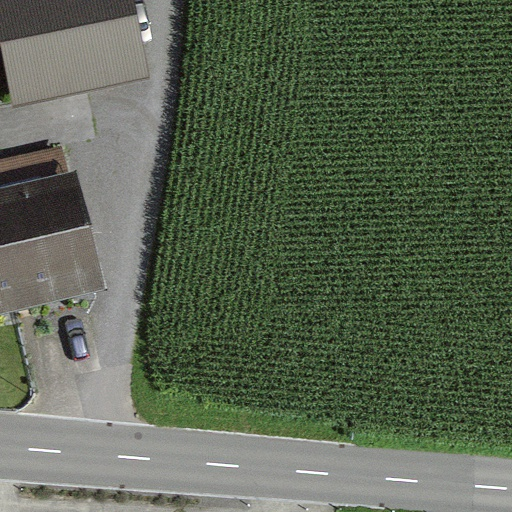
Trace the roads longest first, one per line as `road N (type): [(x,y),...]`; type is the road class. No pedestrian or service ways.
road 1 (tertiary): [(486,486),(0,446)]
road 2 (track): [(101,454),(176,0)]
road 3 (track): [(0,145),(91,120),(159,127)]
